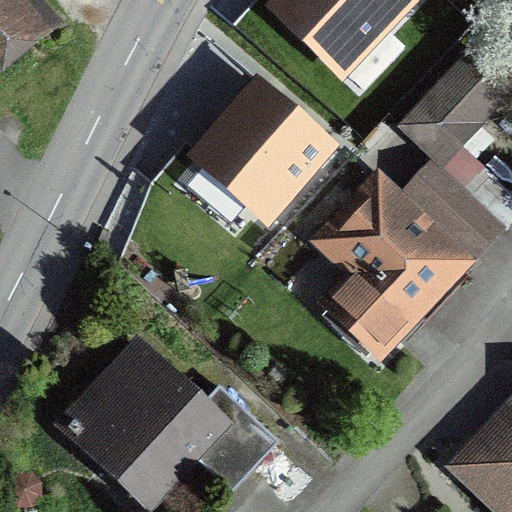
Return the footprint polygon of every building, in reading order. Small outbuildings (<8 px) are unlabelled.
[(0,0),(0,72),(63,22),(44,0),(0,0)] [(418,0),(268,0),(264,5),(343,80),(418,0)] [(469,57),(401,131),(437,164),(452,148),(459,142),(446,128),(492,79),(469,57)] [(340,144),(257,73),(185,155),(268,226),(340,144)] [(437,164),(434,168),(502,232),(511,221),(511,203),(452,148),(437,164)] [(363,286),(335,315),(376,354),(459,266),(375,187),(320,246),(363,286)] [(216,392),(202,406),(140,349),(62,433),(99,468),(111,456),(153,495),(203,442),(243,479),(274,446),(216,392)] [(511,511),(511,437),(488,438),(457,471),(504,511),(511,511)]
